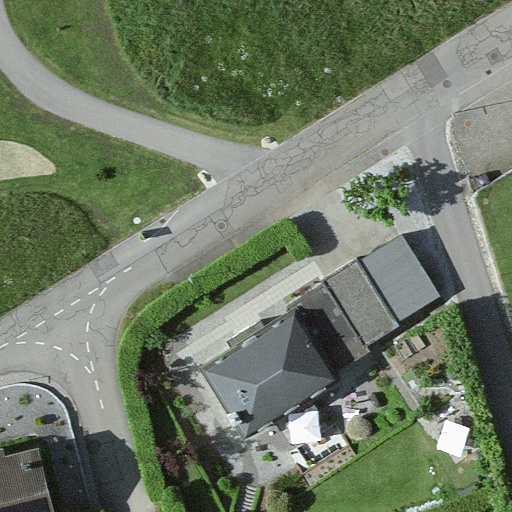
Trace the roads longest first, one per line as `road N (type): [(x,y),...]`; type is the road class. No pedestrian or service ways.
road 1 (residential): [(416,100),(64,310)]
road 2 (residential): [(416,100),(511,415)]
road 3 (residential): [(138,511),(64,310)]
